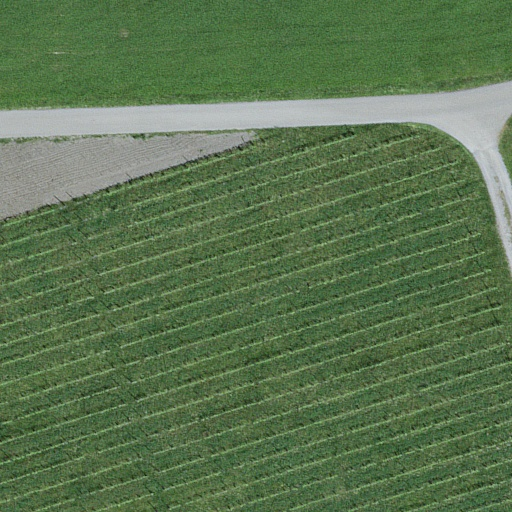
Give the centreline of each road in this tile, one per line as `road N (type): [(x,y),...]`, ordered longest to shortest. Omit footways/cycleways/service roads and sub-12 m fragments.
road 1 (track): [(0,123),(474,106),(511,95)]
road 2 (track): [(511,232),(474,106)]
